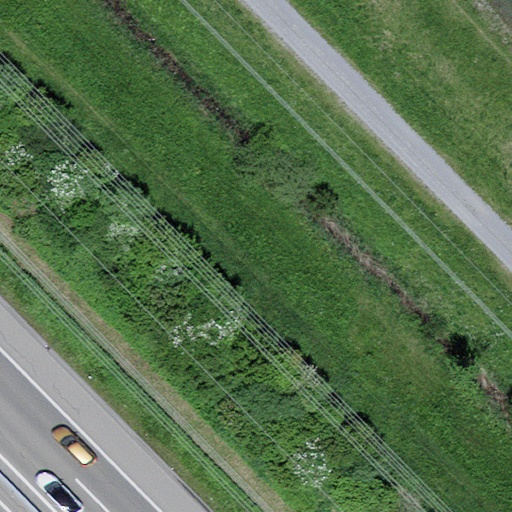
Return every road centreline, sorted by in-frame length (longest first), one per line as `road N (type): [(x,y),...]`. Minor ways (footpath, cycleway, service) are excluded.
road 1 (track): [(264,0),(511,250)]
road 2 (motorway): [(108,511),(0,401)]
